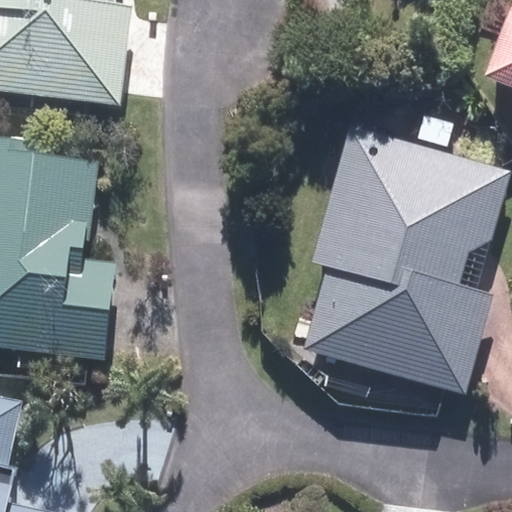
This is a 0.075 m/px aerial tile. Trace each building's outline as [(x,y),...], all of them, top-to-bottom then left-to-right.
[(0,0),(0,107),(125,118),(133,16),(96,13),(96,0),(0,0)] [(511,90),(511,119),(510,125),(511,125),(511,15),(499,11),(474,76),(511,90)] [(511,186),(511,173),(346,126),(304,273),(318,277),(295,357),(457,403),(484,307),(438,294),(449,254),(489,265),(511,186)] [(82,173),(42,140),(0,140),(0,355),(107,364),(110,265),(83,265),(82,173)] [(38,406),(0,395),(0,511),(73,511),(14,496),(38,406)] [(429,511),(371,499),(368,511),(429,511)]
